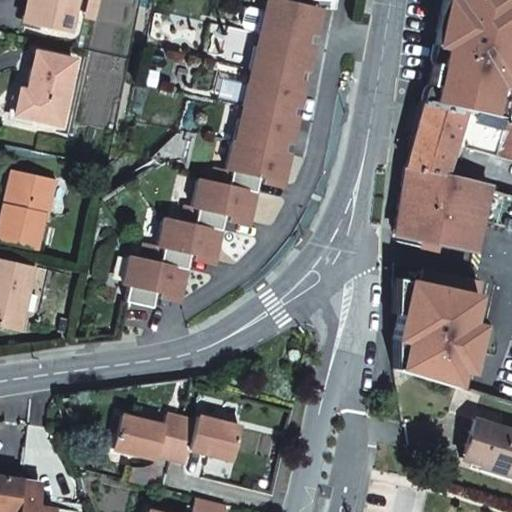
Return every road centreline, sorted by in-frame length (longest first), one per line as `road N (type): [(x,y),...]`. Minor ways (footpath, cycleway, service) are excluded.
road 1 (tertiary): [(343,234),(320,271),(205,349),(0,381)]
road 2 (tertiary): [(388,0),(343,234)]
road 3 (residential): [(340,511),(356,415),(328,373)]
road 4 (residential): [(343,234),(351,281),(328,373)]
road 5 (residential): [(328,373),(298,511)]
